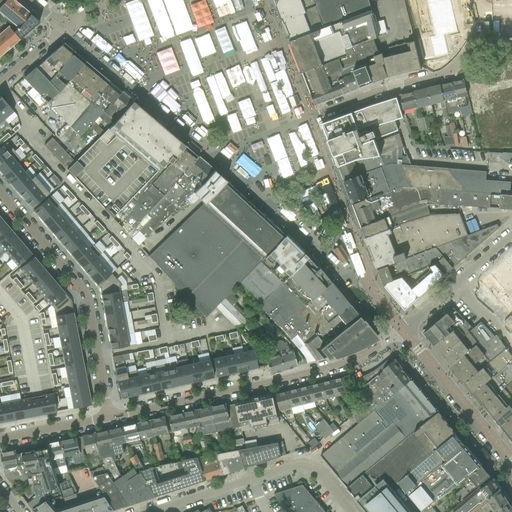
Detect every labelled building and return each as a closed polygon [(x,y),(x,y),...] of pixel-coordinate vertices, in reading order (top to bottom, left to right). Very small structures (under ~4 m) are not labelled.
[(13,0),(5,0),(0,6),(0,12),(18,28),(13,32),(19,39),(39,22),(13,0)] [(292,33),(289,35),(290,37),(290,40),(290,41),(371,9),(368,0),(279,0),(282,7),(292,33)] [(426,0),(435,36),(429,37),(419,40),(417,40),(422,60),(424,60),(434,58),(448,54),(444,35),(457,32),(449,0),(426,0)] [(290,41),(302,73),(376,44),(374,39),(378,37),(372,10),(371,10),(371,9),(290,41)] [(511,28),(511,11),(501,12),(502,31),(511,30),(511,28)] [(0,36),(5,42),(9,47),(18,40),(8,27),(0,33),(0,36)] [(0,55),(9,47),(5,42),(0,36),(0,55)] [(388,47),(390,55),(386,56),(384,57),(389,76),(391,75),(416,69),(416,70),(421,68),(414,41),(388,47)] [(75,52),(64,43),(35,68),(49,83),(75,52)] [(302,73),(310,93),(331,85),(330,82),(336,80),(335,79),(354,71),(354,70),(360,68),(358,64),(367,60),(366,56),(378,52),(376,44),(302,73)] [(85,61),(75,52),(49,83),(35,68),(23,78),(30,85),(33,88),(45,101),(47,103),(58,92),(58,93),(85,61)] [(371,65),(370,66),(371,67),(373,66),(375,71),(369,73),(373,83),(389,77),(389,76),(384,57),(383,57),(382,52),(379,54),(374,56),(375,57),(369,59),(371,65)] [(354,71),(360,87),(373,83),(369,73),(375,71),(373,66),(371,67),(370,66),(371,65),(369,59),(367,60),(358,64),(360,68),(354,70),(354,71)] [(98,72),(97,72),(85,61),(58,93),(58,92),(47,103),(63,120),(73,109),(69,105),(98,72)] [(331,85),(310,93),(315,105),(360,87),(354,71),(335,79),(336,80),(330,82),(331,85)] [(85,109),(109,81),(98,72),(69,105),(73,109),(63,120),(70,127),(85,109)] [(304,96),(308,95),(300,75),(296,76),(304,96)] [(464,80),(454,82),(458,98),(457,98),(460,111),(461,116),(462,116),(464,116),(469,114),(472,114),(469,101),(466,102),(465,96),(468,95),(467,94),(466,89),(464,80)] [(85,109),(70,127),(79,137),(89,127),(94,122),(98,118),(98,117),(103,112),(109,105),(108,104),(110,103),(111,104),(116,98),(121,92),(110,82),(109,81),(85,109)] [(454,82),(441,85),(447,114),(448,114),(460,111),(457,98),(458,98),(454,82)] [(511,84),(470,94),(475,117),(511,108),(511,84)] [(441,85),(427,88),(431,104),(440,101),(443,115),(444,118),(448,117),(447,114),(441,85)] [(33,88),(27,93),(39,106),(45,101),(33,88)] [(427,88),(414,92),(417,108),(425,106),(427,114),(431,113),(433,112),(431,104),(427,88)] [(98,117),(98,118),(108,127),(132,101),(121,92),(116,98),(111,104),(110,103),(108,104),(109,105),(103,112),(98,117)] [(414,92),(400,95),(400,96),(402,105),(404,111),(413,109),(415,117),(416,117),(419,131),(424,130),(425,130),(422,117),(421,115),(419,115),(417,108),(414,92)] [(0,115),(4,120),(7,124),(17,116),(13,112),(1,97),(0,96),(0,115)] [(389,100),(378,103),(385,123),(393,133),(398,131),(398,130),(394,118),(399,117),(403,116),(397,97),(392,99),(389,100)] [(112,218),(115,216),(117,213),(168,161),(170,163),(184,145),(132,101),(108,127),(81,156),(67,170),(112,218)] [(329,143),(331,145),(346,139),(355,139),(375,140),(375,139),(393,133),(385,123),(378,103),(374,104),(322,123),(329,143)] [(94,122),(89,127),(97,135),(102,130),(94,122)] [(67,124),(56,134),(61,139),(72,129),(67,124)] [(331,145),(339,166),(354,160),(379,155),(407,157),(407,156),(406,153),(405,154),(399,133),(376,142),(375,140),(355,139),(346,139),(331,145)] [(52,138),(44,145),(65,168),(73,160),(52,138)] [(7,143),(0,148),(0,163),(14,151),(7,143)] [(168,161),(117,213),(132,228),(184,173),(198,157),(184,145),(170,163),(168,161)] [(14,151),(0,163),(0,171),(3,175),(17,164),(18,163),(21,160),(20,160),(14,152),(15,151),(14,151)] [(511,153),(488,152),(488,158),(492,163),(498,163),(503,159),(507,162),(511,157),(511,153)] [(339,166),(344,180),(359,174),(360,175),(390,163),(411,165),(409,159),(408,159),(407,157),(379,155),(354,160),(339,166)] [(206,163),(198,157),(184,173),(132,228),(127,233),(131,238),(139,231),(152,218),(153,219),(169,201),(171,202),(189,183),(206,163)] [(35,162),(32,165),(36,169),(40,166),(43,163),(38,159),(35,162)] [(152,218),(139,231),(145,238),(158,226),(173,211),(185,200),(202,182),(213,170),(206,163),(189,183),(180,193),(171,202),(169,201),(153,219),(152,218)] [(401,186),(441,190),(483,193),(510,195),(511,182),(486,180),(487,172),(411,165),(390,163),(360,175),(359,174),(344,180),(353,203),(371,196),(372,198),(375,196),(374,194),(383,191),(384,193),(401,186)] [(10,183),(24,172),(23,171),(17,164),(3,175),(10,183)] [(24,172),(10,183),(17,191),(34,176),(36,175),(29,167),(24,172)] [(225,180),(213,170),(202,182),(185,200),(192,207),(199,199),(203,204),(215,193),(225,180)] [(24,200),(42,185),(34,176),(17,191),(24,200)] [(227,182),(225,180),(215,193),(203,204),(204,204),(148,256),(156,264),(211,214),(214,210),(217,212),(218,211),(221,213),(225,208),(223,206),(233,194),(236,190),(227,182)] [(42,185),(24,200),(31,208),(49,193),(53,189),(46,181),(42,185)] [(429,203),(429,202),(440,203),(441,190),(401,186),(384,193),(375,196),(372,198),(368,199),(354,205),(362,227),(421,204),(429,203)] [(236,190),(233,194),(223,206),(225,208),(221,213),(218,211),(217,212),(214,210),(211,214),(156,264),(164,273),(247,207),(250,203),(236,190)] [(482,207),(508,209),(511,209),(511,195),(510,195),(483,193),(441,190),(440,203),(482,207)] [(51,196),(33,211),(41,220),(55,208),(58,205),(60,203),(64,200),(56,191),(51,196)] [(55,208),(41,220),(48,228),(62,216),(67,211),(60,203),(58,205),(55,208)] [(280,231),(254,206),(250,203),(247,207),(164,273),(205,317),(215,307),(224,298),(231,291),(238,283),(261,260),(285,235),(283,234),(282,233),(280,231)] [(421,204),(362,227),(366,236),(430,215),(427,207),(426,204),(421,204)] [(366,236),(378,269),(436,247),(464,237),(468,235),(460,214),(430,215),(366,236)] [(55,236),(68,224),(62,216),(48,228),(55,236)] [(55,235),(55,236),(62,244),(81,227),(74,219),(69,224),(55,235)] [(464,237),(436,247),(453,268),(500,228),(497,224),(468,235),(464,237)] [(6,225),(0,229),(0,242),(12,232),(9,229),(6,225)] [(81,227),(62,244),(68,252),(82,240),(88,235),(81,227)] [(139,231),(131,238),(138,245),(145,238),(139,231)] [(0,255),(5,252),(6,251),(19,240),(13,233),(12,232),(0,242),(0,255)] [(238,283),(259,306),(306,256),(303,253),(285,235),(261,260),(238,283)] [(19,240),(6,251),(5,252),(11,259),(12,258),(25,247),(19,240)] [(89,248),(82,240),(68,252),(75,260),(89,248)] [(76,260),(75,260),(83,269),(102,252),(106,249),(99,241),(93,246),(93,245),(89,248),(78,258),(76,260)] [(339,246),(332,250),(341,263),(348,258),(339,246)] [(25,247),(12,258),(11,259),(17,266),(31,254),(25,247)] [(378,269),(384,284),(436,264),(445,275),(453,268),(436,247),(378,269)] [(102,252),(83,269),(90,277),(104,265),(109,261),(102,252)] [(511,254),(483,279),(506,305),(511,300),(511,254)] [(259,306),(267,314),(320,270),(319,269),(318,268),(317,268),(308,258),(306,256),(259,306)] [(19,269),(26,276),(27,276),(40,264),(33,257),(19,269)] [(40,264),(27,276),(26,276),(32,284),(33,283),(46,272),(41,265),(40,264)] [(436,264),(384,284),(405,310),(445,275),(436,264)] [(97,286),(111,274),(104,265),(90,277),(97,286)] [(267,314),(278,326),(296,311),(296,312),(319,293),(331,283),(320,270),(267,314)] [(46,272),(33,283),(32,284),(39,292),(40,291),(44,287),(53,280),(47,273),(46,272)] [(99,288),(101,295),(119,291),(118,288),(121,285),(111,274),(97,286),(99,288)] [(46,299),(47,298),(54,292),(59,287),(53,280),(44,287),(40,291),(39,292),(46,299)] [(340,293),(338,292),(336,294),(335,292),(336,289),(332,284),(331,283),(319,293),(296,312),(296,311),(278,326),(287,337),(340,293)] [(52,307),(54,306),(63,297),(66,295),(59,287),(54,292),(47,298),(46,299),(52,307)] [(121,302),(119,291),(101,295),(103,305),(121,302)] [(231,291),(224,298),(232,306),(237,300),(233,296),(234,294),(231,291)] [(345,300),(340,294),(340,293),(287,337),(290,340),(296,335),(303,344),(349,305),(347,302),(345,305),(343,303),(345,300)] [(63,297),(54,306),(52,307),(53,308),(55,318),(73,314),(70,300),(66,295),(63,297)] [(224,298),(215,307),(238,330),(247,320),(232,306),(224,298)] [(121,302),(103,305),(105,316),(123,313),(121,302)] [(315,361),(326,358),(318,348),(346,326),(347,326),(359,316),(356,313),(354,315),(353,314),(354,311),(349,305),(303,344),(315,361)] [(427,338),(434,346),(464,321),(453,308),(428,329),(427,338)] [(105,316),(107,327),(125,324),(132,323),(130,312),(123,313),(105,316)] [(75,324),(73,314),(55,318),(57,328),(70,325),(75,324)] [(507,326),(511,321),(511,318),(510,315),(503,321),(507,326)] [(334,358),(337,357),(340,356),(343,355),(348,353),(352,352),(358,349),(362,347),(368,344),(372,342),(376,339),(378,338),(363,319),(362,320),(359,316),(347,326),(346,326),(318,348),(326,358),(328,360),(328,359),(332,356),(334,358)] [(434,346),(442,355),(442,354),(472,330),(464,321),(434,346)] [(481,322),(472,330),(442,354),(442,355),(451,366),(479,343),(483,347),(495,336),(481,322)] [(125,324),(107,327),(109,338),(127,335),(134,333),(132,323),(125,324)] [(75,324),(70,325),(57,328),(59,338),(72,335),(77,334),(75,324)] [(127,335),(109,338),(111,349),(129,346),(136,344),(134,333),(127,335)] [(77,334),(72,335),(59,338),(61,348),(73,345),(79,344),(77,334)] [(451,366),(465,383),(506,349),(496,335),(495,336),(483,347),(479,343),(451,366)] [(278,353),(284,371),(297,366),(292,350),(290,350),(290,348),(288,348),(286,344),(285,345),(284,343),(284,342),(283,341),(282,340),(281,340),(280,339),(279,339),(278,339),(277,340),(276,340),(272,345),(275,348),(278,353)] [(79,344),(73,345),(61,348),(63,358),(74,356),(81,354),(79,344)] [(262,350),(260,352),(264,357),(265,359),(267,365),(268,367),(270,375),(284,371),(278,353),(275,348),(272,345),(271,346),(269,347),(262,350)] [(473,393),(476,391),(511,360),(511,356),(506,349),(465,383),(473,393)] [(247,370),(257,368),(253,350),(250,351),(243,352),(247,370)] [(237,372),(247,370),(243,352),(233,354),(237,372)] [(81,354),(74,356),(63,358),(65,367),(65,368),(75,366),(83,364),(81,354)] [(226,375),(237,372),(233,354),(223,357),(226,375)] [(168,358),(165,359),(166,365),(166,364),(171,387),(182,385),(178,367),(177,362),(176,362),(175,356),(168,358)] [(212,359),(216,377),(226,375),(223,357),(212,359)] [(355,381),(353,382),(353,384),(359,391),(362,394),(365,391),(370,397),(363,403),(371,414),(386,401),(378,391),(403,370),(395,360),(394,360),(394,359),(394,360),(392,358),(388,361),(380,367),(375,371),(369,374),(364,377),(356,380),(356,381),(355,381)] [(209,360),(199,362),(203,380),(213,377),(209,360)] [(511,360),(476,391),(486,403),(511,381),(511,360)] [(156,367),(155,361),(145,363),(146,369),(156,367)] [(203,380),(199,362),(188,364),(192,382),(203,380)] [(65,367),(59,369),(61,378),(67,377),(67,378),(85,375),(83,364),(75,366),(65,368),(65,367)] [(171,387),(166,364),(166,365),(156,367),(161,389),(171,387)] [(192,382),(188,364),(178,367),(182,385),(192,382)] [(134,365),(124,368),(130,396),(141,394),(136,371),(134,365)] [(124,367),(114,369),(116,375),(115,375),(121,398),(130,396),(124,368),(124,367)] [(161,389),(156,367),(146,369),(151,392),(161,389)] [(146,369),(136,371),(141,394),(151,392),(146,369)] [(411,380),(403,370),(378,391),(386,401),(411,380)] [(87,385),(85,375),(67,378),(69,387),(69,388),(87,385)] [(345,378),(334,381),(337,396),(338,399),(356,394),(356,392),(349,379),(346,380),(345,378)] [(347,488),(358,479),(414,432),(417,426),(419,425),(436,410),(435,410),(427,401),(428,400),(427,399),(427,400),(419,391),(420,390),(419,389),(419,390),(411,381),(412,380),(411,380),(386,401),(371,414),(358,424),(359,424),(320,456),(347,488)] [(333,381),(322,384),(326,399),(337,396),(333,381)] [(511,381),(486,403),(497,416),(511,403),(511,381)] [(322,384),(310,386),(314,402),(326,399),(322,384)] [(69,387),(63,389),(65,399),(71,397),(71,398),(89,395),(87,385),(69,388),(69,387)] [(310,386),(299,389),(303,404),(314,402),(310,386)] [(299,389),(287,392),(291,407),(303,404),(299,389)] [(291,407),(287,392),(276,395),(280,410),(291,407)] [(36,400),(39,415),(43,414),(56,412),(52,394),(42,396),(42,399),(40,400),(36,400)] [(236,404),(241,427),(242,431),(279,423),(273,394),(235,402),(236,404)] [(65,399),(67,409),(73,408),(90,405),(91,405),(89,395),(71,398),(71,397),(65,399)] [(39,415),(36,400),(31,401),(30,398),(20,400),(22,411),(24,418),(33,416),(39,415)] [(11,402),(14,420),(24,418),(22,411),(20,400),(11,402)] [(1,404),(4,422),(14,420),(11,402),(1,404)] [(363,403),(350,414),(352,416),(358,424),(371,414),(363,403)] [(511,403),(497,416),(505,425),(511,418),(511,403)] [(213,407),(211,407),(217,432),(241,427),(236,404),(226,406),(226,404),(213,407)] [(303,404),(291,407),(293,413),(304,411),(303,404)] [(217,432),(211,407),(198,410),(203,435),(217,432)] [(198,410),(184,413),(188,432),(189,432),(188,429),(195,427),(196,433),(197,433),(203,432),(198,410)] [(352,416),(350,414),(347,411),(344,414),(348,419),(352,416)] [(184,413),(169,416),(172,426),(173,432),(181,430),(184,445),(192,443),(190,436),(189,436),(188,432),(184,413)] [(391,488),(395,485),(395,484),(456,434),(439,414),(416,434),(414,432),(358,479),(368,491),(384,478),(391,488)] [(165,417),(151,420),(155,436),(169,433),(168,427),(165,417)] [(329,426),(323,418),(314,426),(324,438),(334,431),(329,426)] [(151,420),(137,424),(141,440),(155,436),(151,420)] [(137,424),(123,427),(127,443),(128,446),(128,447),(142,444),(141,440),(141,438),(137,424)] [(123,427),(106,431),(112,456),(113,456),(114,460),(121,459),(119,454),(124,453),(122,446),(122,444),(127,443),(123,427)] [(106,431),(95,434),(99,450),(100,457),(101,458),(104,474),(105,474),(108,473),(114,483),(122,478),(114,460),(113,456),(112,456),(106,431)] [(83,437),(80,437),(83,449),(86,448),(87,453),(99,450),(95,434),(83,437)] [(397,483),(406,494),(465,445),(456,434),(395,484),(395,485),(397,483)] [(76,438),(60,442),(64,457),(74,455),(76,464),(86,461),(83,449),(80,437),(76,438)] [(229,441),(231,451),(239,450),(246,448),(244,441),(243,438),(229,441)] [(244,441),(246,448),(258,446),(257,439),(244,441)] [(311,441),(307,444),(311,449),(312,449),(315,446),(311,441)] [(60,442),(47,444),(48,448),(52,469),(66,466),(64,457),(60,442)] [(244,468),(281,456),(278,442),(258,446),(246,448),(239,450),(244,468)] [(163,451),(161,443),(154,444),(156,453),(163,451)] [(406,494),(415,504),(473,455),(465,445),(406,494)] [(22,453),(17,455),(19,465),(28,477),(31,474),(37,473),(37,472),(32,447),(22,449),(22,453)] [(34,447),(32,447),(37,473),(52,469),(48,448),(35,451),(34,447)] [(222,472),(223,475),(244,468),(239,450),(231,451),(217,454),(217,455),(222,472)] [(16,451),(1,453),(5,476),(15,487),(29,477),(28,477),(19,465),(17,455),(16,451)] [(156,453),(158,461),(159,461),(165,459),(168,459),(166,454),(164,455),(163,451),(156,453)] [(130,458),(135,465),(141,462),(136,455),(130,458)] [(198,458),(205,481),(223,475),(222,472),(217,455),(198,458)] [(425,511),(431,507),(460,483),(482,465),(473,455),(415,504),(421,511),(425,511)] [(137,468),(134,469),(136,472),(147,489),(150,488),(156,497),(205,481),(198,458),(184,460),(189,473),(157,484),(152,467),(139,471),(137,468)] [(482,465),(460,483),(463,487),(454,496),(459,502),(464,497),(490,476),(482,465)] [(52,469),(37,473),(39,485),(43,483),(45,490),(42,491),(45,498),(45,499),(61,494),(58,484),(52,469)] [(128,503),(129,505),(156,497),(150,488),(147,489),(136,472),(134,469),(122,478),(114,483),(128,503)] [(77,493),(73,483),(67,473),(64,473),(67,481),(58,484),(61,494),(62,496),(77,493)] [(114,483),(108,473),(98,475),(93,477),(94,478),(100,489),(105,496),(114,510),(129,505),(128,503),(114,483)] [(411,511),(391,488),(384,478),(368,491),(358,479),(347,488),(367,511),(411,511)] [(488,498),(500,489),(493,479),(482,488),(480,486),(464,500),(449,511),(475,511),(490,500),(488,498)] [(36,497),(27,503),(32,510),(46,500),(45,499),(45,498),(42,491),(45,490),(43,483),(39,485),(34,486),(36,497)] [(288,511),(325,511),(302,485),(274,494),(288,511)] [(495,511),(508,502),(500,489),(488,498),(490,500),(475,511),(495,511)] [(57,511),(56,511),(46,500),(32,510),(34,511),(108,511),(114,510),(105,496),(57,511)] [(511,511),(511,507),(508,502),(495,511),(511,511)]
